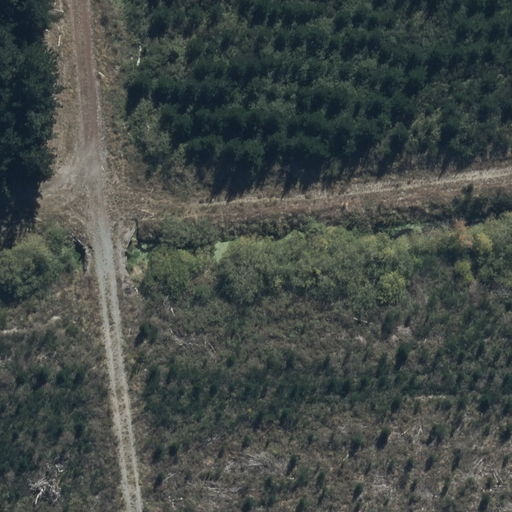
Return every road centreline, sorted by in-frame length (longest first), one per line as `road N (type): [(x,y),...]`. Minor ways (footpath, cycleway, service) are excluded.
road 1 (track): [(76,0),(108,270),(155,511)]
road 2 (track): [(0,201),(273,193),(511,140)]
